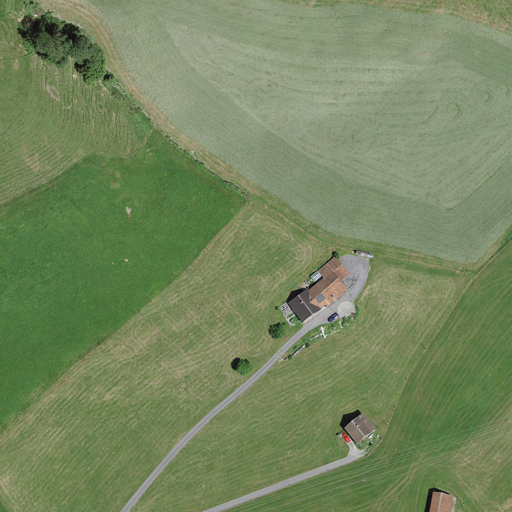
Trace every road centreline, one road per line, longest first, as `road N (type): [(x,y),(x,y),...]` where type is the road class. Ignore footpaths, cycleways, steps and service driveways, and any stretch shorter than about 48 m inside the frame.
road 1 (track): [(126,511),(197,428),(330,316)]
road 2 (track): [(210,511),(351,459)]
